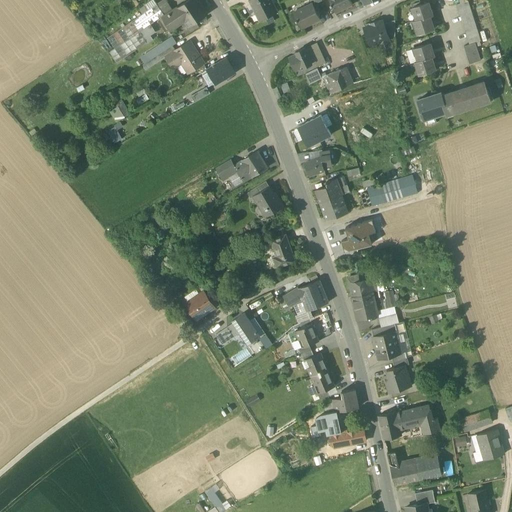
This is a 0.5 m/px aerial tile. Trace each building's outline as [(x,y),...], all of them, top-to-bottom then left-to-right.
[(151,0),(138,9),(142,14),(156,4),(153,0),(151,0)] [(163,0),(156,4),(160,10),(168,4),(164,0),(163,0)] [(197,0),(188,0),(177,7),(165,16),(164,15),(162,17),(170,29),(184,19),(185,21),(189,27),(207,14),(197,0)] [(248,0),(259,21),(277,12),(271,0),(248,0)] [(328,0),(334,11),(341,8),(341,9),(352,4),(349,0),(328,0)] [(456,4),(458,10),(469,7),(468,1),(456,4)] [(414,14),(416,20),(429,16),(430,16),(433,16),(428,3),(421,5),(421,4),(412,7),(412,8),(413,8),(415,14),(414,14)] [(108,52),(116,63),(146,42),(139,32),(150,25),(164,15),(163,14),(160,10),(156,4),(142,14),(106,38),(114,49),(108,52)] [(160,10),(163,14),(171,9),(168,4),(160,10)] [(297,21),(301,29),(309,25),(309,24),(320,19),(312,4),(293,13),(296,21),(297,21)] [(177,7),(164,15),(165,16),(177,7)] [(458,10),(460,16),(471,12),(469,7),(458,10)] [(460,16),(462,22),(473,18),(471,12),(460,16)] [(434,29),(430,16),(429,16),(416,20),(413,21),(413,22),(414,22),(416,28),(415,28),(418,35),(427,32),(426,31),(434,29)] [(165,32),(170,29),(162,17),(157,20),(165,32)] [(462,22),(464,27),(475,24),(473,18),(462,22)] [(171,30),(185,21),(184,19),(170,29),(171,30)] [(384,24),(389,40),(395,38),(395,20),(384,24)] [(377,45),(380,44),(388,40),(389,40),(384,24),(382,21),(379,22),(371,25),(364,28),(369,41),(368,43),(370,46),(373,47),(376,46),(377,45)] [(464,27),(465,33),(477,29),(475,24),(464,27)] [(139,32),(146,42),(150,39),(148,35),(154,31),(150,25),(139,32)] [(465,33),(467,39),(478,35),(477,29),(465,33)] [(467,39),(469,44),(475,43),(480,41),(478,35),(467,39)] [(167,41),(170,47),(172,45),(176,43),(172,38),(167,41)] [(170,47),(167,41),(139,59),(142,65),(158,55),(170,47)] [(180,61),(187,73),(203,63),(189,41),(175,50),(166,56),(166,57),(172,66),(180,61)] [(311,64),(314,69),(326,63),(317,43),(305,49),(310,61),(311,64)] [(463,46),(465,52),(477,48),(475,43),(469,44),(463,46)] [(416,55),(418,61),(431,57),(434,56),(430,44),(423,46),(423,45),(414,48),(414,49),(415,49),(417,55),(416,55)] [(170,47),(158,55),(161,60),(166,57),(166,56),(175,50),(172,45),(170,47)] [(296,54),(302,68),(303,68),(311,64),(310,61),(305,49),(304,48),(295,53),(296,54)] [(465,52),(467,58),(479,54),(477,48),(465,52)] [(295,71),(302,68),(296,54),(289,58),(295,71)] [(481,60),(479,54),(467,58),(469,64),(481,60)] [(145,71),(161,60),(158,55),(142,65),(141,65),(145,71)] [(435,70),(431,57),(418,61),(415,62),(415,63),(416,63),(418,68),(417,69),(419,75),(428,72),(435,70)] [(234,72),(227,58),(207,70),(209,72),(202,76),(209,87),(215,83),(216,83),(234,72)] [(295,71),(297,76),(314,69),(311,64),(303,68),(302,68),(295,71)] [(346,67),(335,72),(342,88),(353,83),(346,67)] [(305,74),(309,84),(323,78),(323,77),(326,76),(325,73),(320,76),(317,69),(305,74)] [(165,89),(172,83),(162,72),(156,77),(165,89)] [(331,94),(342,88),(335,72),(326,76),(323,77),(323,78),(331,94)] [(451,92),(442,95),(444,103),(442,103),(445,112),(446,115),(447,115),(447,114),(453,113),(459,111),(459,110),(466,108),(466,109),(484,103),(489,101),(490,101),(491,101),(487,88),(486,88),(483,81),(473,85),(473,86),(452,93),(451,92)] [(194,102),(210,93),(206,87),(190,96),(194,102)] [(434,116),(445,112),(442,103),(444,103),(442,95),(441,93),(426,98),(426,97),(417,100),(420,111),(421,110),(424,119),(425,119),(424,118),(434,115),(434,116)] [(117,122),(130,113),(122,101),(109,110),(117,122)] [(327,113),(321,116),(327,127),(332,124),(327,113)] [(321,116),(321,115),(309,121),(319,141),(331,135),(327,127),(321,116)] [(309,121),(297,127),(298,128),(304,139),(308,147),(319,141),(309,121)] [(112,142),(124,139),(121,125),(109,127),(112,142)] [(298,128),(292,131),(298,142),(304,139),(298,128)] [(413,146),(401,150),(403,155),(414,152),(413,146)] [(304,153),(308,162),(321,157),(321,153),(320,150),(304,153)] [(257,151),(242,160),(251,176),(267,168),(257,151)] [(322,157),(323,167),(331,166),(329,152),(321,153),(321,157),(322,157)] [(304,163),(309,175),(324,170),(323,167),(322,157),(321,157),(308,162),(304,163)] [(215,168),(222,180),(228,177),(237,171),(234,165),(230,159),(215,168)] [(243,181),(251,176),(242,160),(234,165),(237,171),(243,181)] [(345,164),(347,170),(357,168),(355,161),(345,164)] [(360,174),(359,168),(357,168),(347,170),(348,176),(360,174)] [(234,186),(243,181),(237,171),(228,177),(234,186)] [(378,186),(383,203),(417,193),(412,175),(378,186)] [(342,195),(339,188),(336,179),(325,182),(326,186),(315,190),(320,203),(342,195)] [(266,182),(256,187),(259,193),(269,187),(266,182)] [(347,185),(339,188),(342,195),(349,192),(350,192),(347,185)] [(253,197),(259,193),(256,187),(246,193),(250,199),(253,197)] [(253,197),(265,216),(283,206),(277,196),(275,197),(269,187),(259,193),(253,197)] [(348,212),(342,195),(320,203),(319,203),(326,220),(348,212)] [(346,228),(349,239),(353,237),(356,248),(372,243),(369,233),(376,231),(372,220),(346,228)] [(275,258),(278,268),(296,261),(286,235),(273,240),(279,257),(275,258)] [(345,252),(356,248),(353,237),(349,239),(341,241),(345,252)] [(192,276),(196,283),(201,279),(196,272),(192,276)] [(347,278),(352,297),(372,292),(370,281),(360,284),(358,275),(347,278)] [(196,283),(202,291),(207,288),(201,279),(196,283)] [(302,299),(307,311),(328,302),(319,280),(299,288),(298,289),(302,299)] [(282,296),(289,307),(293,305),(302,299),(298,289),(299,288),(298,286),(282,296)] [(373,292),(372,292),(352,297),(357,320),(378,315),(373,292)] [(189,302),(199,317),(213,307),(203,293),(189,302)] [(302,299),(293,305),(298,315),(307,311),(302,299)] [(196,319),(199,317),(189,302),(186,304),(196,319)] [(244,313),(232,321),(234,323),(243,336),(248,344),(260,336),(259,335),(255,329),(250,322),(244,313)] [(379,318),(381,327),(395,323),(398,322),(396,314),(379,318)] [(255,318),(250,322),(255,329),(260,326),(255,318)] [(234,323),(227,327),(234,337),(237,335),(243,336),(234,323)] [(397,332),(395,323),(381,327),(372,329),(374,337),(395,331),(395,333),(397,332)] [(300,339),(304,347),(308,345),(317,341),(311,324),(295,330),(299,340),(300,339)] [(260,326),(255,329),(259,335),(264,332),(260,326)] [(222,345),(234,337),(227,327),(215,335),(222,345)] [(374,337),(379,358),(391,355),(400,353),(398,343),(396,344),(394,333),(395,333),(395,331),(374,337)] [(298,349),(300,355),(311,351),(308,345),(304,347),(298,349)] [(313,356),(311,351),(300,355),(303,361),(306,359),(313,356)] [(391,355),(393,362),(407,357),(405,351),(400,353),(391,355)] [(307,368),(311,377),(327,370),(320,353),(313,356),(306,359),(309,367),(307,368)] [(409,364),(407,357),(393,362),(395,368),(404,365),(405,365),(409,364)] [(384,375),(389,393),(411,386),(405,365),(404,365),(395,368),(386,370),(387,374),(384,375)] [(334,387),(327,370),(311,377),(314,385),(317,384),(320,392),(327,389),(334,387)] [(316,394),(319,399),(329,395),(327,389),(320,392),(316,394)] [(334,410),(334,412),(336,411),(337,411),(359,406),(355,389),(341,391),(342,398),(332,399),(333,404),(329,405),(329,412),(334,410)] [(422,425),(423,433),(440,430),(437,417),(432,418),(429,405),(396,412),(400,430),(422,425)] [(460,419),(464,431),(493,422),(489,410),(460,419)] [(318,430),(319,430),(326,429),(327,435),(335,433),(340,432),(336,411),(334,412),(321,415),(315,418),(317,425),(318,430)] [(378,415),(384,439),(402,435),(400,430),(396,412),(378,415)] [(305,421),(308,432),(318,430),(319,430),(317,419),(305,421)] [(318,430),(317,425),(310,427),(312,438),(320,436),(318,430)] [(335,433),(338,446),(345,445),(364,440),(367,440),(364,427),(340,432),(335,433)] [(478,434),(484,459),(504,454),(497,429),(478,434)] [(484,459),(478,434),(471,436),(475,453),(473,453),(475,461),(484,459)] [(465,436),(455,438),(456,447),(467,446),(465,436)] [(311,457),(315,468),(328,464),(323,452),(311,457)] [(387,454),(390,468),(399,466),(396,452),(387,454)] [(439,457),(399,466),(390,468),(392,477),(394,485),(395,485),(443,475),(439,457)] [(220,511),(231,506),(228,500),(222,504),(213,486),(206,490),(218,511),(220,511)] [(415,493),(417,505),(427,503),(427,504),(435,502),(432,490),(415,493)] [(468,495),(472,511),(490,511),(486,490),(468,495)] [(431,511),(431,510),(428,511),(427,504),(427,503),(417,505),(405,507),(406,511),(431,511)]
